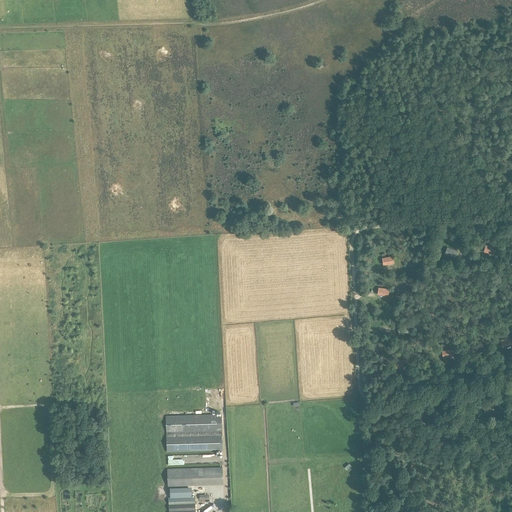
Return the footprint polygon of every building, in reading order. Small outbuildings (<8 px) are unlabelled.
[(496,247),(485,244),(483,252),(494,254),(496,247)] [(444,254),(455,258),(458,251),(447,247),(444,254)] [(381,258),(383,265),(394,263),(393,255),(381,258)] [(378,287),(377,294),(388,296),(389,289),(378,287)] [(410,332),(408,325),(404,325),(397,326),(399,334),(410,332)] [(500,340),(502,347),(511,343),(511,341),(510,336),(500,340)] [(441,350),(443,358),(454,356),(453,348),(441,350)] [(394,361),(396,368),(407,366),(406,358),(394,361)] [(489,412),(495,411),(493,404),(483,406),(484,413),(489,412)] [(429,418),(428,410),(417,412),(418,418),(423,418),(429,418)] [(223,450),(222,414),(165,415),(167,452),(223,450)] [(183,452),(166,452),(166,460),(183,460),(183,452)] [(222,467),(167,468),(167,486),(223,484),(222,467)] [(169,487),(170,497),(168,497),(168,511),(195,511),(195,496),(192,496),(191,486),(169,487)]
